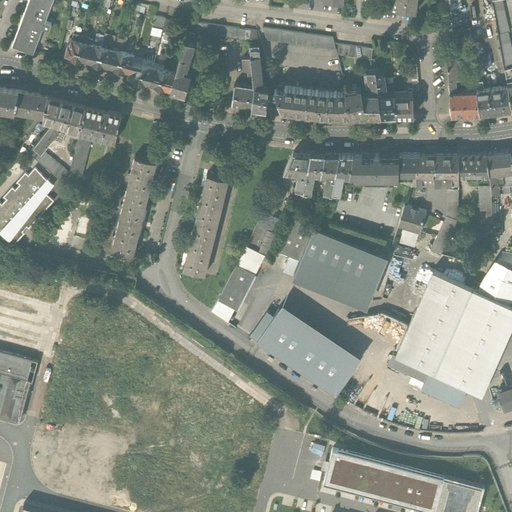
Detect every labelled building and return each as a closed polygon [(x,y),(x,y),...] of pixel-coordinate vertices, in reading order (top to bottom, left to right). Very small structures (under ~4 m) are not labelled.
[(28,0),(12,44),(33,52),(42,27),(49,29),(51,22),(45,20),(52,0),(28,0)] [(396,0),(396,9),(415,12),(416,0),(396,0)] [(491,0),(505,69),(511,66),(511,51),(508,32),(509,32),(501,0),(491,0)] [(152,27),(162,29),(165,20),(165,18),(155,15),(152,27)] [(162,29),(162,31),(173,34),(175,22),(165,20),(162,29)] [(198,23),(196,34),(255,42),(257,31),(198,23)] [(333,37),(263,28),(266,40),(335,49),(333,37)] [(70,57),(76,59),(82,35),(73,33),(72,39),(71,38),(69,44),(68,43),(65,53),(64,52),(62,58),(70,60),(70,57)] [(187,33),(186,39),(193,41),(195,35),(187,33)] [(93,44),(91,43),(87,61),(97,64),(104,36),(96,34),(93,44)] [(97,64),(108,67),(115,38),(115,36),(105,34),(104,36),(97,64)] [(76,59),(87,61),(91,43),(92,38),(82,35),(76,59)] [(126,40),(115,38),(108,67),(118,69),(123,51),(126,40)] [(179,60),(176,71),(170,89),(185,93),(191,73),(183,71),(184,67),(187,68),(195,42),(193,41),(186,39),(181,52),(179,60)] [(249,56),(251,56),(251,55),(260,54),(259,43),(248,45),(249,56)] [(118,69),(129,72),(133,56),(135,47),(126,44),(124,51),(123,51),(118,69)] [(372,49),(339,44),(337,55),(371,60),(372,49)] [(253,85),(255,85),(252,106),(266,108),(268,87),(263,86),(260,54),(251,55),(251,56),(253,80),(253,85)] [(127,79),(138,82),(144,58),(133,56),(129,72),(127,79)] [(251,80),(253,80),(251,56),(249,56),(242,57),(243,70),(247,70),(248,77),(251,77),(251,80)] [(138,82),(149,84),(153,66),(154,61),(144,58),(138,82)] [(447,59),(450,91),(456,91),(455,79),(460,79),(459,68),(468,67),(467,58),(447,59)] [(418,91),(416,64),(405,65),(407,91),(412,91),(418,91)] [(149,84),(160,87),(164,68),(153,66),(149,84)] [(176,71),(164,68),(160,87),(170,89),(176,71)] [(372,89),(372,92),(378,92),(376,74),(375,70),(367,71),(369,89),(372,89)] [(384,72),(376,74),(378,92),(378,93),(387,93),(384,72)] [(231,103),(252,106),(255,85),(253,85),(235,82),(231,103)] [(476,83),(476,90),(480,114),(493,112),(511,108),(508,85),(507,84),(492,86),(492,87),(488,87),(483,87),(482,82),(476,83)] [(0,107),(15,110),(18,89),(0,86),(0,107)] [(345,91),(326,91),(285,86),(285,89),(275,88),(281,110),(321,115),(351,115),(345,91)] [(351,115),(366,115),(362,92),(361,87),(345,91),(351,115)] [(48,95),(18,89),(15,110),(44,115),(48,95)] [(450,91),(451,114),(480,114),(476,90),(456,91),(450,91)] [(407,91),(394,92),(396,115),(414,115),(412,91),(407,91)] [(366,115),(381,115),(378,93),(378,92),(372,92),(362,92),(366,115)] [(381,115),(396,115),(394,92),(387,93),(378,93),(381,115)] [(72,131),(79,133),(86,106),(50,95),(48,95),(44,115),(43,118),(53,121),(33,145),(41,150),(42,149),(51,138),(64,124),(67,124),(67,127),(72,129),(72,131)] [(92,136),(114,141),(121,114),(86,106),(79,133),(92,136)] [(67,124),(64,124),(51,138),(61,144),(67,127),(67,124)] [(79,189),(92,136),(79,133),(70,173),(42,149),(41,150),(35,158),(66,186),(79,189)] [(41,150),(33,145),(28,152),(35,158),(41,150)] [(496,172),(511,170),(511,164),(510,149),(487,152),(489,173),(494,172),(496,172)] [(303,188),(304,188),(311,152),(293,151),(283,170),(291,171),(291,173),(294,173),(295,172),(298,172),(300,173),(297,176),(295,187),(303,188)] [(331,197),(331,195),(339,153),(325,153),(311,152),(304,188),(303,193),(310,194),(314,177),(320,177),(321,172),(329,173),(329,175),(326,175),(324,189),(323,195),(331,197)] [(458,176),(489,175),(489,173),(487,152),(459,153),(458,176)] [(341,173),(349,174),(353,153),(339,153),(331,195),(337,196),(338,190),(340,191),(342,177),(341,175),(341,173)] [(379,181),(382,178),(386,178),(386,181),(392,181),(395,178),(402,178),(412,181),(420,153),(353,153),(349,174),(360,176),(365,181),(379,181)] [(459,179),(458,176),(459,153),(420,153),(412,181),(453,181),(453,179),(459,179)] [(156,161),(134,156),(111,253),(132,258),(156,161)] [(47,180),(35,167),(28,174),(25,172),(16,182),(17,182),(19,184),(15,189),(12,187),(3,197),(4,197),(6,199),(2,204),(0,202),(0,230),(1,232),(0,233),(0,234),(0,235),(1,234),(8,241),(9,239),(15,244),(24,234),(22,232),(26,227),(28,229),(53,200),(45,193),(53,183),(49,179),(49,178),(47,180)] [(489,173),(489,175),(490,185),(491,194),(499,193),(498,184),(504,183),(504,185),(503,185),(504,193),(510,193),(510,195),(511,194),(511,170),(496,172),(497,176),(494,176),(494,172),(489,173)] [(228,179),(206,173),(183,270),(204,275),(228,179)] [(478,186),(481,224),(492,223),(491,194),(490,185),(478,186)] [(303,188),(295,187),(292,186),(290,196),(301,198),(303,188)] [(274,188),(263,211),(274,215),(285,193),(274,188)] [(447,190),(446,216),(456,220),(456,217),(458,205),(458,190),(447,190)] [(404,204),(398,226),(404,228),(399,242),(414,246),(418,232),(419,232),(425,211),(404,204)] [(263,211),(257,224),(269,230),(270,230),(276,217),(274,215),(263,211)] [(456,222),(456,220),(446,216),(430,250),(441,255),(451,233),(456,222)] [(290,256),(298,259),(312,225),(295,217),(293,222),(287,220),(277,245),(283,247),(280,252),(290,256)] [(456,222),(451,233),(456,235),(462,219),(456,217),(456,220),(456,222)] [(246,244),(266,253),(270,255),(279,233),(270,230),(269,230),(257,224),(246,244)] [(299,259),(292,277),(369,306),(388,255),(312,225),(299,259)] [(238,261),(251,267),(249,271),(255,274),(266,253),(246,244),(238,261)] [(488,274),(480,291),(510,304),(511,298),(511,253),(503,252),(488,274)] [(283,271),(292,275),(298,259),(290,256),(283,271)] [(234,308),(237,310),(255,274),(249,271),(251,267),(238,261),(218,300),(234,308)] [(396,354),(395,357),(467,388),(482,395),(511,325),(511,305),(510,304),(480,291),(433,270),(396,354)] [(210,310),(226,322),(234,308),(218,300),(210,310)] [(282,302),(257,340),(336,394),(362,356),(282,302)] [(0,349),(0,370),(26,378),(31,358),(0,349)] [(459,405),(467,388),(395,357),(396,354),(393,353),(388,365),(424,381),(421,388),(459,405)] [(0,412),(20,418),(31,379),(26,378),(0,370),(0,412)] [(511,383),(497,389),(500,396),(491,400),(493,405),(502,402),(505,409),(511,406),(511,383)] [(332,447),(323,481),(435,510),(444,476),(332,447)] [(60,511),(23,502),(20,511),(60,511)]
